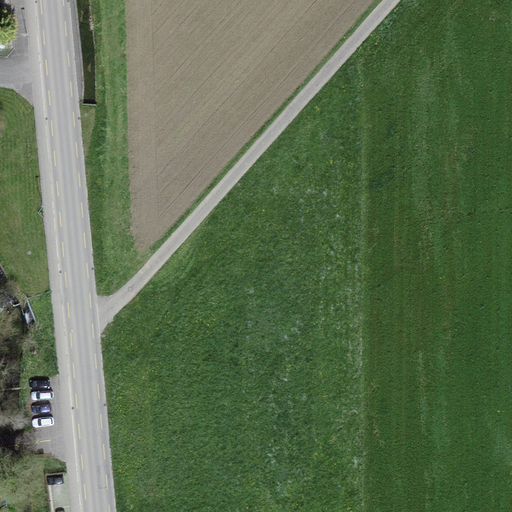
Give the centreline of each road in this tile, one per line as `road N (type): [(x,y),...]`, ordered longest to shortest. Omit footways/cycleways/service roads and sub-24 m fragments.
road 1 (unclassified): [(78,313),(113,306),(390,0)]
road 2 (unclassified): [(78,313),(50,0)]
road 3 (unclassified): [(99,511),(78,313)]
